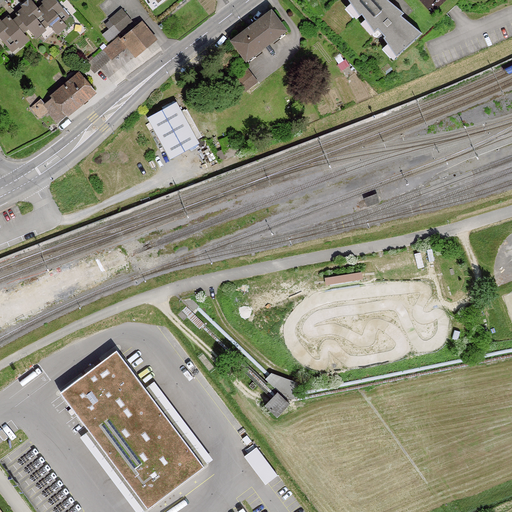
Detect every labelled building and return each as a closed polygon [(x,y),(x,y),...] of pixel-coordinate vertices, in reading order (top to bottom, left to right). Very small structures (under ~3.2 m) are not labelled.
[(19,17),(13,21),(22,32),(28,28),(36,37),(44,30),(44,29),(41,25),(46,21),(46,20),(38,10),(30,0),(29,0),(15,12),(19,17)] [(45,5),(38,10),(46,20),(46,21),(57,33),(64,27),(66,30),(74,23),(75,20),(70,15),(68,16),(54,0),(40,0),(41,0),(45,5)] [(348,0),(360,16),(362,14),(374,32),(378,29),(385,37),(383,38),(396,57),(422,33),(401,16),(404,13),(387,0),(348,0)] [(131,21),(122,10),(110,19),(115,25),(103,35),(108,41),(131,21)] [(285,31),(285,30),(271,11),(232,41),(246,60),(247,60),(249,63),(263,53),(260,50),(272,41),(274,44),(287,34),(285,31)] [(7,15),(0,20),(0,35),(0,36),(0,35),(0,36),(9,47),(15,43),(19,47),(28,40),(22,32),(13,21),(7,15)] [(128,45),(136,55),(155,40),(141,24),(122,39),(120,36),(111,44),(119,52),(128,45)] [(110,58),(105,52),(100,56),(99,55),(92,61),(92,60),(87,64),(94,72),(99,68),(105,63),(105,62),(110,58)] [(257,81),(247,70),(236,79),(245,91),(257,81)] [(95,91),(80,73),(51,97),(52,98),(44,105),(41,101),(32,108),(40,117),(47,112),(48,114),(50,112),(58,122),(95,91)] [(176,103),(149,118),(171,158),(197,143),(176,103)] [(116,350),(60,392),(72,408),(70,409),(74,414),(76,413),(148,508),(204,466),(116,350)]
